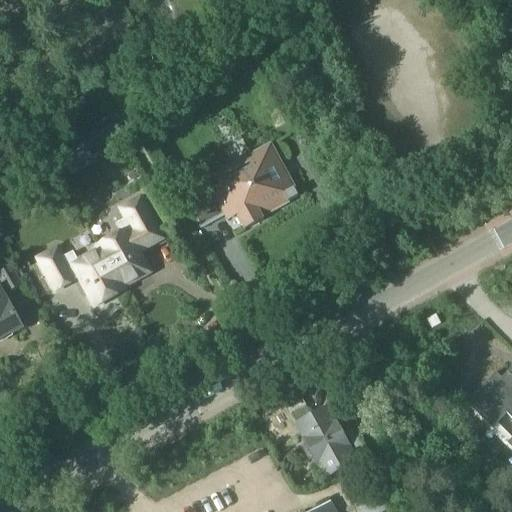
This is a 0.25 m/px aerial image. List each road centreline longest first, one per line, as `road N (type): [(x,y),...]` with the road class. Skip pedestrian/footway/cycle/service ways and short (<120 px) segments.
road 1 (residential): [(0,511),(511,229)]
road 2 (track): [(398,511),(329,330)]
